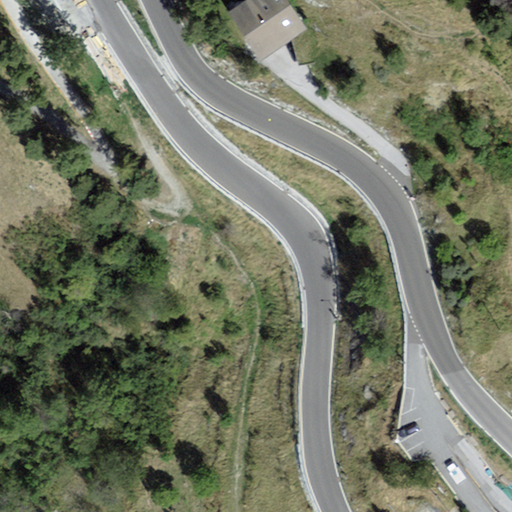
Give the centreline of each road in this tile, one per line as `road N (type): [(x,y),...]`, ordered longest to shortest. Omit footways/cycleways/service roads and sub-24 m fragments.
road 1 (tertiary): [(99,0),(202,146),(272,193),(307,235),(319,293),(314,421),(337,511)]
road 2 (tertiary): [(156,0),(174,40),(211,87),(328,148),(377,187),(411,248),(440,348),(464,387),(511,436)]
